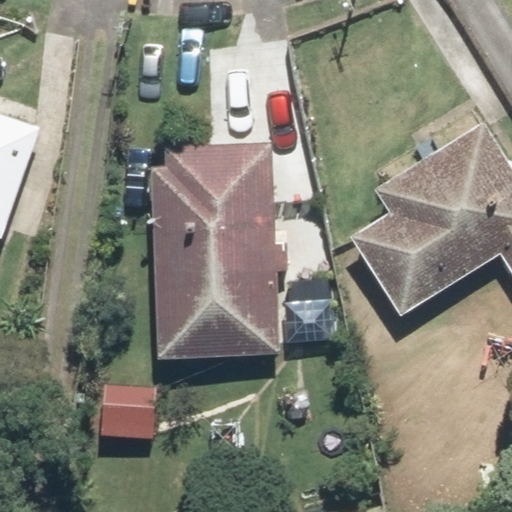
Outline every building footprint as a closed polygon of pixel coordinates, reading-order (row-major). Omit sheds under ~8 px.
[(49,120),(0,103),(0,221),(12,226),(49,120)] [(511,144),(494,113),(385,175),(400,203),(358,227),(404,307),(506,249),(511,259),(511,144)] [(173,157),(157,158),(161,353),(285,351),(282,135),(172,137),(173,157)] [(361,382),(364,382),(364,395),(367,395),(367,403),(406,404),(407,386),(401,386),(401,366),(398,366),(398,346),(394,346),(394,331),(355,330),(354,366),(361,366),(361,382)] [(316,381),(278,387),(289,460),(329,454),(327,443),(350,440),(342,383),(317,387),(316,381)]
